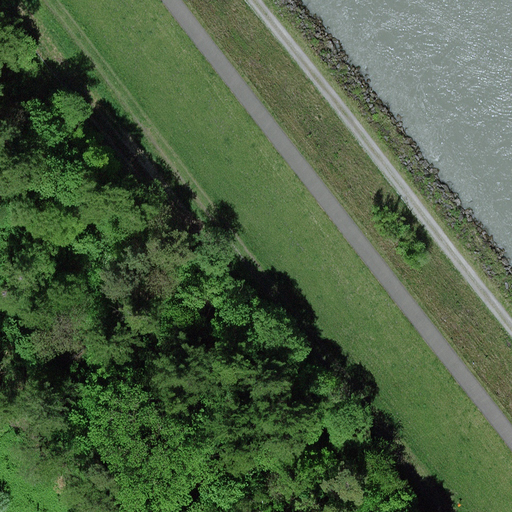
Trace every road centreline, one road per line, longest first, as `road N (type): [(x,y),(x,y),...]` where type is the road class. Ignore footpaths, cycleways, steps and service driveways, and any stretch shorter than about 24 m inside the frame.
road 1 (track): [(171,0),(511,437)]
road 2 (track): [(256,0),(511,317)]
